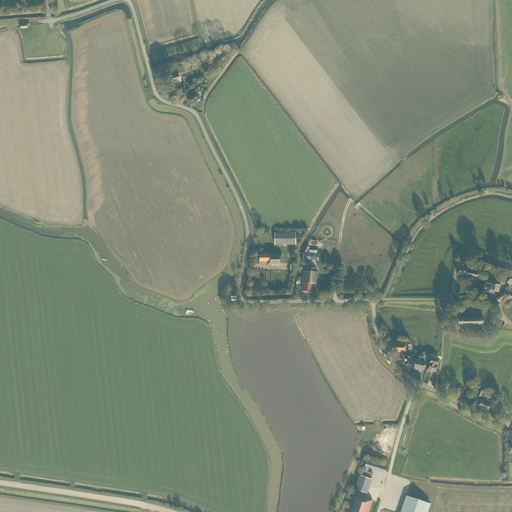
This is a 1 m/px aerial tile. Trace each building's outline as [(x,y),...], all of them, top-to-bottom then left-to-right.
[(172,84),(180,82),(178,73),(171,75),(171,76),(165,77),(167,84),(172,83),(172,84)] [(191,105),(200,99),(196,94),(199,92),(197,88),(191,93),(193,95),(187,99),(191,105)] [(274,245),(295,245),(295,233),(274,233),(274,245)] [(265,254),(265,253),(261,253),(261,255),(259,255),(259,262),(268,262),(268,267),(282,266),(281,254),(265,254)] [(317,260),(318,254),(303,253),(301,264),(307,265),(307,259),(317,260)] [(464,276),(466,269),(459,267),(457,274),(464,276)] [(472,274),(471,278),(478,280),(480,273),(480,272),(481,269),(474,267),(473,271),(472,274)] [(472,274),(473,271),(466,269),(464,276),(471,278),(472,274)] [(316,284),(317,272),(303,271),(302,286),(303,286),(302,291),(311,292),(312,284),(316,284)] [(499,292),(501,286),(496,284),(485,281),(482,291),(487,292),(489,293),(494,294),(494,291),(499,292)] [(509,293),(507,290),(504,292),(500,296),(499,294),(496,297),(497,298),(496,298),(499,302),(503,300),(506,303),(511,298),(511,295),(510,293),(509,293)] [(406,352),(406,345),(400,345),(399,345),(399,343),(390,343),(390,345),(390,350),(391,350),(391,352),(406,352)] [(413,359),(414,356),(412,355),(405,355),(404,365),(411,366),(412,359),(413,359)] [(437,366),(438,363),(439,360),(430,358),(428,364),(427,370),(436,372),(437,366)] [(423,370),(425,362),(415,360),(413,369),(423,370)] [(484,398),(485,397),(482,395),(483,392),(480,390),(477,396),(481,397),(482,398),(481,400),(478,405),(489,411),(492,405),(491,405),(493,403),(484,398)] [(366,494),(371,479),(373,474),(367,472),(368,469),(363,467),(355,490),(366,494)] [(368,511),(372,501),(354,495),(347,511),(368,511)] [(426,511),(430,504),(406,496),(400,511),(426,511)]
